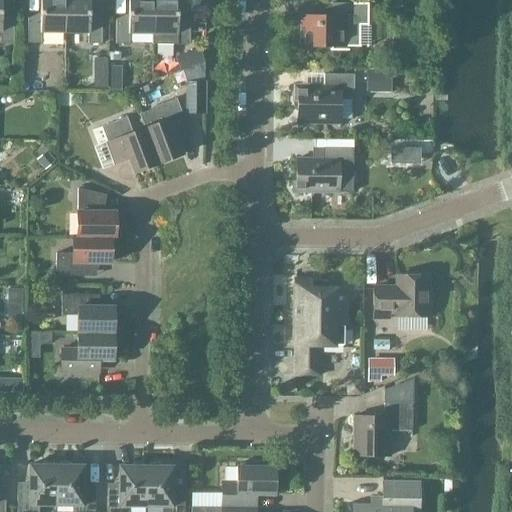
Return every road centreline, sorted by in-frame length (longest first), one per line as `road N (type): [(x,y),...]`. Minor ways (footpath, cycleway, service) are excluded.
road 1 (residential): [(139,432),(142,197),(207,173),(253,172)]
road 2 (residential): [(252,236),(376,237),(511,187)]
road 3 (residential): [(250,434),(252,236)]
road 4 (residential): [(253,172),(255,0)]
road 5 (residential): [(313,511),(313,435),(250,434)]
road 6 (residential): [(139,432),(0,431)]
